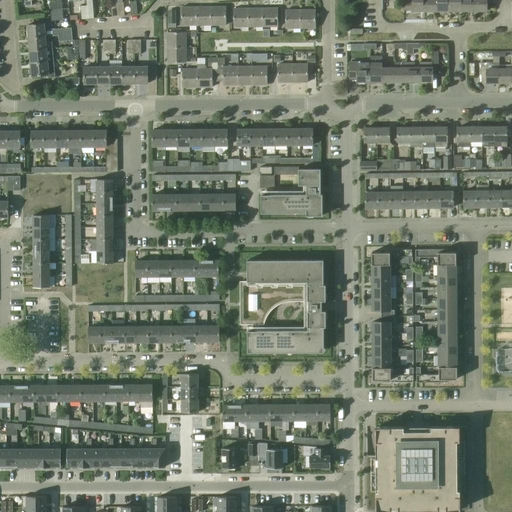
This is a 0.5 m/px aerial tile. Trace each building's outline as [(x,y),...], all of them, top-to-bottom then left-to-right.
[(88,6),(89,19),(95,19),(92,0),(86,0),(87,6),(88,6)] [(412,10),(412,11),(425,11),(424,0),(403,0),(404,10),(412,10)] [(424,0),(425,11),(438,11),(437,0),(424,0)] [(437,0),(438,11),(450,11),(449,0),(437,0)] [(449,0),(450,11),(462,11),(462,0),(449,0)] [(462,0),(462,11),(475,11),(474,0),(462,0)] [(474,0),(475,11),(487,11),(486,0),(474,0)] [(197,26),(197,7),(182,8),(183,26),(197,26)] [(211,7),(197,7),(197,26),(212,26),(211,7)] [(226,7),(211,7),(212,26),(226,26),(226,7)] [(263,9),(264,27),(278,27),(278,8),(263,9)] [(234,9),(235,28),(249,27),(249,9),(234,9)] [(249,9),(249,27),(264,27),(263,9),(249,9)] [(286,11),(286,29),(301,29),(301,10),(286,11)] [(316,10),(301,10),(301,29),(316,28),(316,10)] [(28,25),(29,38),(47,37),(55,36),(59,36),(73,35),(72,28),(46,30),(46,24),(28,25)] [(168,34),(168,48),(186,48),(186,33),(168,34)] [(30,51),(53,49),(53,42),(47,43),(47,37),(29,38),(30,51)] [(80,40),(73,40),(73,41),(73,47),(67,48),(68,60),(80,60),(80,40)] [(407,44),(407,55),(414,55),(414,49),(420,49),(420,44),(407,44)] [(168,48),(168,63),(187,62),(186,48),(168,48)] [(31,63),(54,62),(53,49),(30,51),(31,63)] [(420,62),(420,82),(433,82),(433,74),(439,74),(439,52),(432,52),(432,62),(420,62)] [(359,83),(359,85),(365,84),(365,82),(371,82),(370,62),(358,62),(358,61),(349,62),(349,80),(358,80),(358,83),(359,83)] [(54,62),(31,63),(31,68),(29,68),(30,75),(32,75),(32,76),(49,75),(49,78),(55,77),(54,62)] [(370,62),(371,82),(371,84),(377,84),(377,82),(383,82),(383,69),(382,69),(382,62),(370,62)] [(408,82),(408,62),(395,63),(395,68),(396,68),(396,82),(408,82)] [(408,62),(408,82),(420,82),(420,62),(420,68),(415,68),(415,62),(408,62)] [(487,77),(487,84),(500,83),(500,66),(499,66),(499,63),(493,62),(479,63),(480,77),(487,77)] [(293,65),(294,83),(308,83),(308,64),(293,65)] [(198,65),(198,69),(198,88),(213,88),(213,69),(205,69),(205,65),(198,65)] [(279,65),(279,83),(294,83),(293,65),(279,65)] [(500,66),(500,83),(511,83),(511,65),(500,66)] [(253,67),(253,85),(267,85),(267,66),(253,67)] [(85,84),(98,84),(98,67),(85,67),(85,84)] [(98,84),(110,84),(110,67),(98,67),(98,84)] [(110,84),(123,84),(123,67),(110,67),(110,84)] [(123,84),(135,84),(135,67),(123,67),(123,84)] [(135,84),(148,84),(148,67),(135,67),(135,84)] [(224,67),(224,85),(239,85),(238,67),(224,67)] [(238,67),(239,85),(253,85),(253,67),(238,67)] [(396,82),(396,68),(395,68),(383,69),(383,82),(396,82)] [(198,88),(198,69),(183,69),(183,88),(198,88)] [(495,128),(495,147),(507,147),(507,141),(508,141),(508,128),(501,128),(501,126),(496,126),(496,128),(495,128)] [(423,147),(423,148),(423,128),(411,129),(411,147),(423,147)] [(423,128),(423,148),(436,147),(435,128),(423,128)] [(435,128),(436,147),(448,147),(447,128),(435,128)] [(458,142),(458,147),(471,147),(470,128),(458,128),(458,142)] [(470,128),(471,147),(483,147),(483,128),(470,128)] [(483,128),(483,147),(495,147),(495,128),(483,128)] [(250,129),(238,130),(238,146),(238,149),(242,149),(242,146),(251,146),(250,129)] [(250,129),(251,146),(263,146),(263,129),(250,129)] [(263,129),(263,146),(275,146),(275,129),(263,129)] [(275,129),(275,146),(288,146),(288,129),(275,129)] [(300,129),(288,129),(288,146),(300,145),(300,129)] [(313,129),(300,129),(300,145),(313,145),(313,129)] [(365,129),(365,142),(378,142),(377,129),(365,129)] [(377,129),(378,142),(390,142),(390,129),(377,129)] [(411,146),(411,147),(411,129),(398,129),(398,142),(399,142),(399,146),(411,146)] [(153,130),(153,147),(166,147),(166,130),(153,130)] [(166,130),(166,147),(178,147),(178,130),(166,130)] [(178,130),(178,147),(190,147),(190,130),(178,130)] [(203,130),(190,130),(190,147),(203,146),(203,130)] [(203,130),(203,146),(215,146),(215,130),(203,130)] [(228,130),(215,130),(215,146),(228,146),(228,130)] [(0,131),(0,147),(8,148),(8,132),(0,131)] [(57,148),(69,148),(69,131),(57,132),(57,148)] [(82,131),(69,131),(70,148),(70,155),(82,155),(82,148),(82,131)] [(82,148),(94,148),(94,131),(82,131),(82,148)] [(107,148),(107,145),(107,139),(107,131),(94,131),(94,148),(107,148)] [(21,132),(8,132),(8,148),(8,151),(14,151),(14,148),(21,148),(21,132)] [(32,148),(45,148),(45,132),(32,132),(32,148)] [(45,148),(57,148),(57,132),(45,132),(45,148)] [(475,167),(475,169),(482,169),(482,160),(476,160),(476,154),(471,154),(471,156),(471,167),(475,167)] [(503,154),(503,167),(511,167),(511,154),(503,154)] [(471,167),(471,156),(465,156),(465,160),(462,160),(462,155),(454,155),(454,167),(471,167)] [(444,156),(444,170),(452,169),(452,156),(444,156)] [(215,166),(215,171),(233,171),(233,159),(228,159),(228,162),(215,162),(215,166)] [(233,159),(233,171),(251,171),(251,164),(251,159),(233,159)] [(378,162),(378,170),(394,170),(394,160),(383,160),(383,162),(378,162)] [(394,160),(394,170),(411,170),(411,162),(400,162),(400,160),(394,160)] [(378,162),(360,162),(360,170),(378,170),(378,162)] [(323,216),(323,194),(321,194),(321,190),(321,187),(321,169),(299,169),(299,167),(274,167),(275,175),(299,175),(299,185),(307,185),(307,194),(272,194),(272,195),(261,195),(261,213),(306,213),(306,216),(323,216)] [(428,178),(428,182),(440,182),(440,173),(428,173),(428,178)] [(440,173),(440,182),(440,178),(457,178),(457,173),(440,173)] [(275,188),(275,175),(260,176),(260,188),(275,188)] [(97,192),(113,192),(113,180),(97,180),(97,192)] [(511,190),(501,191),(502,208),(511,207),(511,190)] [(440,192),(441,208),(453,208),(453,191),(440,192)] [(464,191),(464,208),(477,208),(477,191),(464,191)] [(477,191),(477,208),(489,208),(489,191),(477,191)] [(489,191),(489,208),(502,208),(501,191),(489,191)] [(97,204),(113,204),(113,192),(97,192),(97,204)] [(379,193),(379,209),(391,209),(391,192),(379,193)] [(391,192),(391,209),(404,209),(403,192),(391,192)] [(403,192),(404,209),(416,208),(416,192),(403,192)] [(416,192),(416,208),(428,208),(428,192),(416,192)] [(428,192),(428,208),(441,208),(440,192),(428,192)] [(366,193),(366,209),(379,209),(379,193),(366,193)] [(200,194),(188,195),(188,210),(200,210),(200,194)] [(200,194),(200,210),(212,210),(212,194),(200,194)] [(224,194),(212,194),(212,210),(224,210),(224,194)] [(236,194),(224,194),(224,210),(236,210),(236,194)] [(152,195),(152,211),(164,211),(164,195),(152,195)] [(164,195),(164,211),(176,211),(176,195),(164,195)] [(176,195),(176,211),(188,210),(188,195),(176,195)] [(9,202),(0,201),(0,217),(9,218),(9,202)] [(97,216),(113,216),(113,204),(97,204),(97,216)] [(33,216),(33,228),(49,228),(49,216),(33,216)] [(97,227),(113,227),(113,216),(97,216),(97,227)] [(97,239),(113,239),(113,227),(97,227),(97,239)] [(33,228),(33,240),(50,240),(49,228),(33,228)] [(97,239),(97,251),(113,251),(113,239),(97,239)] [(33,240),(33,252),(50,251),(50,240),(33,240)] [(438,257),(439,265),(456,265),(456,252),(447,252),(447,249),(415,249),(415,265),(420,265),(420,257),(438,257)] [(372,264),(391,264),(391,258),(408,257),(408,265),(413,265),(413,250),(381,250),(381,253),(372,253),(372,264)] [(33,252),(33,263),(50,263),(50,251),(33,252)] [(97,251),(97,263),(113,263),(113,251),(97,251)] [(135,261),(135,277),(148,277),(147,260),(135,261)] [(159,260),(147,260),(148,277),(159,277),(159,260)] [(159,260),(159,277),(171,277),(171,260),(159,260)] [(171,260),(171,277),(183,276),(183,260),(171,260)] [(195,260),(183,260),(183,276),(195,276),(195,260)] [(195,260),(195,276),(207,276),(207,260),(195,260)] [(219,260),(207,260),(207,276),(219,276),(219,260)] [(326,301),(326,285),(324,285),(324,260),(247,260),(247,275),(248,282),(240,282),(240,305),(240,324),(264,324),(266,320),(267,317),(269,314),(271,311),(273,309),(275,307),(278,305),(280,304),(283,303),(286,302),(289,301),(292,301),(308,301),(308,330),(258,330),(258,331),(248,331),(248,352),(324,352),(324,327),(326,327),(326,311),(323,311),(323,306),(323,301),(326,301)] [(33,263),(34,275),(50,275),(50,263),(33,263)] [(372,276),(391,275),(391,264),(372,264),(372,276)] [(439,265),(439,276),(456,276),(456,265),(439,265)] [(34,275),(34,287),(50,287),(50,275),(34,275)] [(372,287),(391,287),(391,275),(372,276),(372,278),(370,278),(370,284),(372,284),(372,287)] [(439,276),(439,287),(456,287),(456,276),(439,276)] [(372,298),(391,298),(391,287),(372,287),(372,298)] [(439,287),(439,299),(456,299),(456,297),(459,297),(458,291),(456,291),(456,287),(439,287)] [(381,316),(394,316),(394,311),(392,311),(391,298),(372,298),(372,311),(381,311),(381,316)] [(439,299),(439,310),(456,310),(456,299),(439,299)] [(439,310),(439,322),(456,321),(456,310),(439,310)] [(372,334),(391,334),(391,321),(394,321),(394,316),(381,316),(381,322),(372,322),(372,334)] [(439,322),(439,333),(456,333),(456,331),(459,331),(459,325),(456,325),(456,321),(439,322)] [(124,327),(125,343),(136,343),(136,326),(124,327)] [(136,326),(136,343),(148,342),(148,326),(136,326)] [(148,326),(148,342),(160,342),(160,326),(148,326)] [(160,326),(160,342),(172,342),(172,326),(160,326)] [(172,326),(172,342),(184,342),(184,326),(172,326)] [(184,326),(184,342),(196,342),(195,326),(184,326)] [(195,326),(196,342),(207,342),(207,326),(195,326)] [(220,326),(207,326),(207,342),(220,342),(220,326)] [(88,327),(89,343),(101,343),(101,327),(88,327)] [(113,327),(101,327),(101,343),(113,343),(113,327)] [(113,327),(113,343),(125,343),(124,327),(113,327)] [(439,333),(439,344),(456,344),(456,333),(439,333)] [(372,346),(392,346),(391,334),(372,334),(372,335),(370,335),(370,342),(372,342),(372,346)] [(439,344),(439,356),(456,356),(456,344),(439,344)] [(372,357),(392,357),(392,346),(372,346),(372,357)] [(439,367),(457,367),(456,356),(439,356),(439,367)] [(372,367),(372,369),(392,368),(392,357),(372,357),(372,367)] [(381,379),(381,382),(413,382),(413,367),(409,367),(409,375),(392,375),(392,368),(372,369),(372,380),(381,379)] [(416,367),(416,382),(448,382),(448,379),(457,379),(457,367),(439,367),(439,375),(421,375),(421,367),(416,367)] [(182,374),(182,387),(198,387),(198,374),(182,374)] [(10,386),(0,385),(0,401),(10,402),(10,386)] [(46,385),(34,386),(34,402),(46,402),(46,385)] [(57,385),(46,385),(46,402),(57,402),(57,385)] [(57,385),(57,402),(69,401),(69,385),(57,385)] [(81,385),(69,385),(69,401),(81,401),(81,385)] [(81,385),(81,401),(93,401),(93,385),(81,385)] [(105,385),(93,385),(93,401),(105,401),(105,385)] [(116,385),(105,385),(105,401),(116,401),(116,385)] [(116,385),(116,401),(128,401),(128,385),(116,385)] [(140,385),(128,385),(128,401),(140,401),(140,385)] [(152,385),(140,385),(140,401),(152,401),(152,385)] [(10,386),(10,402),(22,402),(22,386),(10,386)] [(22,386),(22,402),(34,402),(34,386),(22,386)] [(182,387),(182,399),(198,399),(198,387),(182,387)] [(182,399),(182,412),(198,412),(198,399),(182,399)] [(283,404),(271,405),(271,421),(283,421),(283,404)] [(294,404),(283,404),(283,421),(294,421),(294,404)] [(294,404),(294,421),(306,420),(306,404),(294,404)] [(318,404),(306,404),(306,420),(318,420),(318,404)] [(318,404),(318,420),(331,420),(331,404),(318,404)] [(223,405),(223,421),(235,421),(235,405),(223,405)] [(247,405),(235,405),(235,421),(247,421),(247,405)] [(247,405),(247,421),(259,421),(259,405),(247,405)] [(271,405),(259,405),(259,421),(271,421),(271,405)] [(431,426),(431,429),(404,430),(404,426),(391,426),(381,426),(376,426),(376,431),(375,431),(376,441),(376,455),(367,455),(367,510),(376,509),(376,511),(460,511),(461,509),(469,508),(469,426),(459,426),(459,425),(454,425),(444,425),(431,425),(431,426)] [(511,511),(511,426),(497,426),(496,511),(511,511)] [(267,443),(259,442),(259,456),(263,456),(267,456),(267,458),(267,468),(271,468),(271,469),(279,469),(279,468),(283,468),(283,449),(267,449),(267,443)] [(257,444),(249,444),(249,456),(253,456),(257,456),(257,444)] [(157,449),(154,449),(154,467),(166,467),(165,448),(157,449)] [(237,448),(223,448),(223,468),(225,468),(229,468),(229,470),(235,470),(235,468),(237,468),(237,448)] [(328,448),(315,448),(315,456),(310,456),(310,468),(322,468),(322,470),(330,470),(330,468),(331,468),(331,456),(328,456),(328,454),(328,448)] [(17,467),(17,449),(7,449),(7,468),(18,468),(18,467),(17,467)] [(28,449),(17,449),(17,467),(18,467),(28,467),(28,449)] [(39,449),(28,449),(28,467),(39,467),(39,449)] [(50,467),(50,449),(39,449),(39,467),(39,468),(51,468),(51,467),(50,467)] [(61,449),(50,449),(50,467),(51,467),(61,467),(61,449)] [(78,467),(78,449),(67,449),(67,467),(78,467)] [(87,449),(78,449),(78,467),(78,468),(90,468),(90,467),(89,467),(89,449),(87,449)] [(100,467),(100,449),(92,449),(89,449),(89,467),(90,467),(100,467)] [(111,467),(111,449),(109,449),(100,449),(100,467),(111,467)] [(122,467),(122,449),(113,449),(111,449),(111,467),(122,467)] [(132,467),(132,449),(130,449),(122,449),(122,467),(133,467),(132,467)] [(135,449),(132,449),(132,467),(133,467),(143,467),(143,449),(135,449)] [(154,467),(154,449),(152,449),(143,449),(143,467),(154,467)] [(27,496),(22,496),(22,507),(27,507),(46,507),(46,496),(27,496)] [(177,497),(158,497),(158,506),(177,506),(177,497)] [(236,497),(218,497),(218,505),(236,505),(236,497)]
